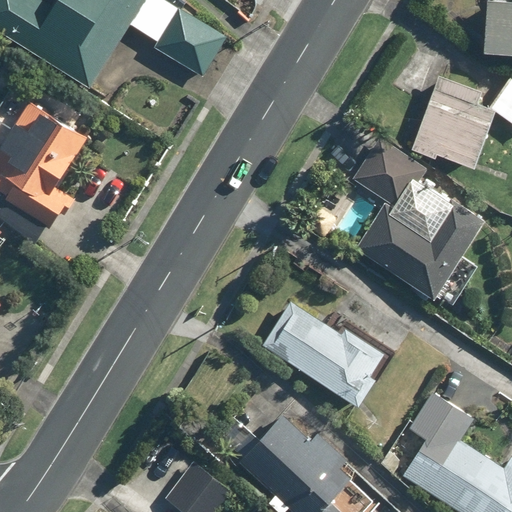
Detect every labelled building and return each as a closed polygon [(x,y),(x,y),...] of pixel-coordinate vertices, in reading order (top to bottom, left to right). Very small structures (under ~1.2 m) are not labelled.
[(60,0),(56,7),(43,0),(0,0),(0,28),(91,87),(131,24),(157,41),(155,44),(205,76),(228,40),(165,0),(60,0)] [(511,0),(486,0),(485,50),(511,51),(511,0)] [(483,101),(487,85),(436,72),(416,148),(479,165),(494,109),(511,121),(511,73),(491,103),(483,101)] [(88,137),(31,101),(0,149),(0,186),(9,192),(0,204),(4,207),(0,212),(0,213),(39,239),(48,224),(53,227),(73,196),(57,186),(88,137)] [(354,245),(447,308),(477,263),(464,254),(488,220),(425,176),(430,169),(383,137),(354,179),(384,200),(354,245)] [(293,295),(263,342),(359,402),(376,374),(372,371),(384,351),(293,295)] [(427,435),(404,473),(466,511),(511,511),(511,453),(505,464),(461,436),(474,416),(433,391),(411,425),(427,435)] [(284,412),(240,459),(297,511),(345,511),(330,497),(351,474),(340,463),(346,457),(318,431),(312,437),(284,412)] [(216,511),(234,489),(195,460),(168,495),(190,511),(216,511)]
